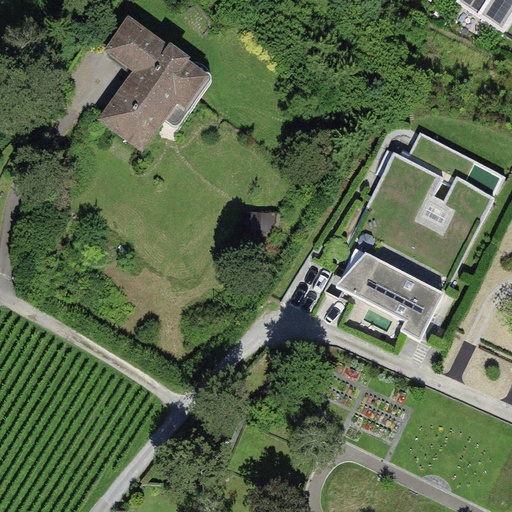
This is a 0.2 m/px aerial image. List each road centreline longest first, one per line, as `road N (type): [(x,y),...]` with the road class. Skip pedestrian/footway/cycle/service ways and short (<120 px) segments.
road 1 (residential): [(511,411),(337,333),(305,330),(268,339),(237,360),(195,408)]
road 2 (residential): [(195,408),(0,297)]
road 3 (residential): [(195,408),(116,511)]
